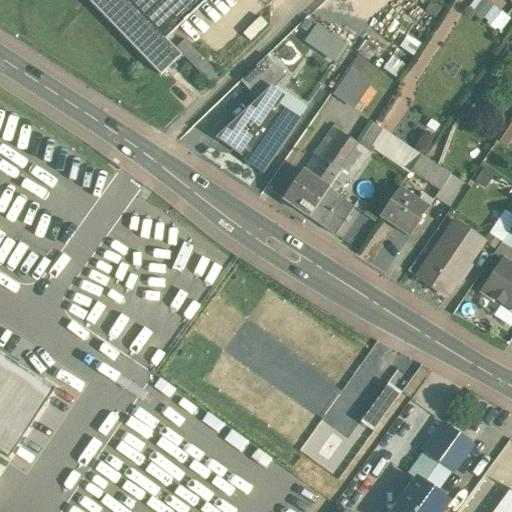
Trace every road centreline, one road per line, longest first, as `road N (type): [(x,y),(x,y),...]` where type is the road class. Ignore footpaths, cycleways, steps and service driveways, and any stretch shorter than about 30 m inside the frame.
road 1 (tertiary): [(501,381),(283,252),(0,55)]
road 2 (track): [(146,157),(313,0)]
